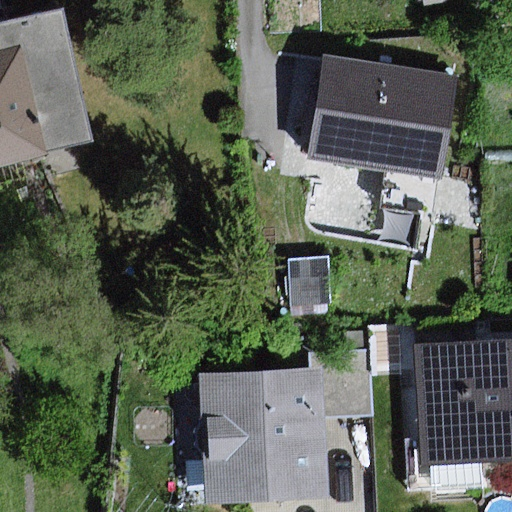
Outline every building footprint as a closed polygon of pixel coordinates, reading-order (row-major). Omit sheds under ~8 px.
[(0,167),(93,144),(58,9),(0,24),(0,167)] [(460,78),(326,56),(309,158),(443,181),(460,78)] [(329,257),(288,259),(290,309),(331,308),(329,257)] [(494,400),(511,398),(511,341),(416,348),(420,405),(494,400)] [(317,354),(318,371),(320,419),(373,417),(370,352),(317,354)] [(318,371),(199,376),(204,505),(324,500),(320,419),(318,371)] [(511,398),(494,400),(497,462),(511,461),(511,398)] [(497,462),(494,400),(420,405),(424,467),(497,462)]
